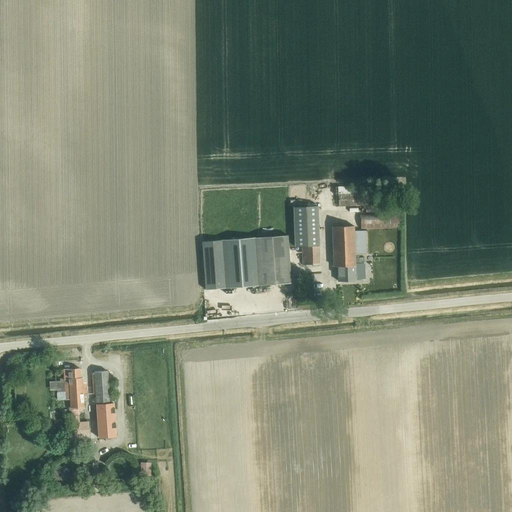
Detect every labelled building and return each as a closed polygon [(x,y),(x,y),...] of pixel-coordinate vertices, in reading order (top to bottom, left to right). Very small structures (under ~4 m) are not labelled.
[(359,205),(380,204),(380,213),(398,213),(398,197),(384,197),(384,194),(359,196),(358,186),(338,187),(338,195),(338,207),(359,205)] [(317,207),(293,207),(295,248),(302,248),(302,265),(319,265),(318,222),(317,207)] [(360,214),(360,230),(398,229),(397,214),(360,214)] [(366,231),(354,231),(354,226),(332,227),(333,267),(337,266),(338,281),(355,281),(355,264),(364,264),(364,258),(355,258),(355,255),(366,255),(366,231)] [(207,290),(259,286),(291,284),(287,236),(203,241),(207,290)] [(70,408),(84,407),(83,394),(87,393),(87,388),(83,388),(82,379),(80,379),(80,369),(63,370),(63,380),(64,380),(64,392),(57,392),(57,400),(69,399),(70,408)] [(107,372),(94,372),(94,378),(92,378),(93,395),(96,395),(97,417),(110,417),(107,372)] [(69,417),(71,439),(72,450),(89,449),(87,422),(79,423),(79,416),(69,417)] [(110,417),(97,417),(98,447),(115,447),(113,417),(110,417)] [(151,463),(140,463),(140,476),(151,476),(151,463)]
